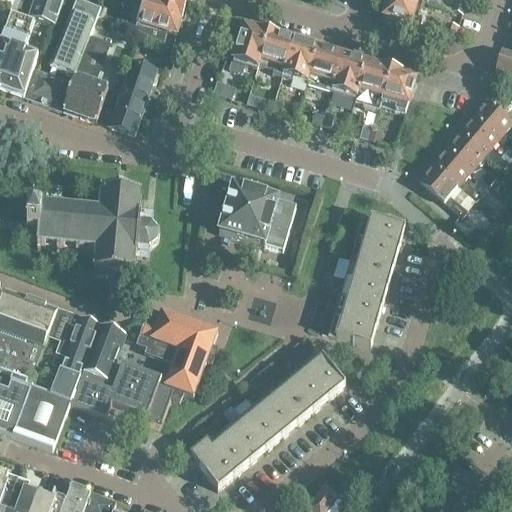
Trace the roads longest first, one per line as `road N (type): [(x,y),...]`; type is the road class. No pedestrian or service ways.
road 1 (residential): [(263,511),(385,405),(407,369),(445,244)]
road 2 (residential): [(182,127),(170,157),(144,160),(0,114)]
road 3 (residential): [(350,31),(464,67),(483,60),(501,0)]
road 4 (residential): [(374,180),(182,127)]
road 5 (residential): [(182,127),(219,0)]
